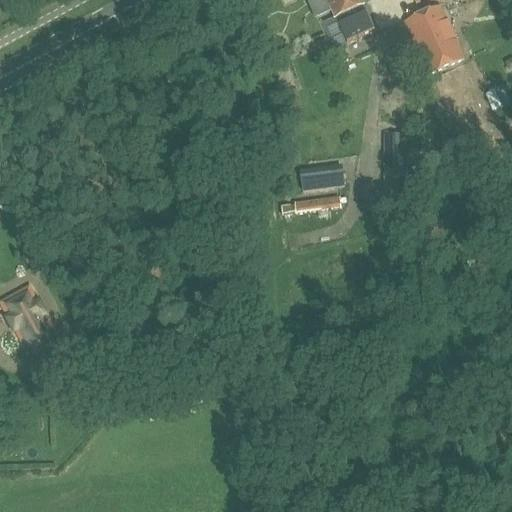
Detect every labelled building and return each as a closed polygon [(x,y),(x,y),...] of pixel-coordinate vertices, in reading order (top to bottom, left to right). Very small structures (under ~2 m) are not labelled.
[(363,0),(328,0),(349,45),(378,32),(369,13),(368,14),(365,6),(366,6),(363,0)] [(430,76),(466,60),(442,7),(406,23),(430,76)] [(474,26),(462,32),(469,47),(481,41),(474,26)] [(408,210),(409,191),(409,180),(415,179),(415,197),(432,196),(432,179),(423,179),(423,162),(409,162),(410,153),(427,152),(427,140),(410,140),(410,135),(385,135),(385,190),(387,190),(386,210),(408,210)] [(342,171),(302,177),(304,193),(345,187),(342,171)] [(341,197),(295,204),(297,215),(342,209),(341,197)] [(55,331),(31,287),(1,304),(25,347),(55,331)]
